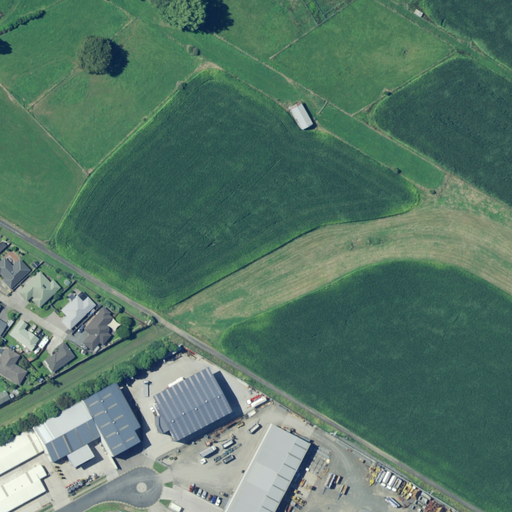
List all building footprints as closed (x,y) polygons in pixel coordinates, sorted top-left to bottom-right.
[(311,124),(300,104),(290,110),(301,130),(311,124)] [(12,266),(4,258),(0,261),(0,275),(3,279),(1,281),(10,290),(29,271),(19,259),(12,266)] [(50,283),(38,272),(17,293),(27,303),(31,300),(38,308),(59,288),(52,280),(50,283)] [(87,297),(78,287),(66,297),(70,302),(61,311),(66,316),(61,321),(69,330),(95,306),(87,297)] [(119,324),(101,309),(83,330),(89,335),(82,343),(91,351),(99,343),(102,345),(111,336),(110,335),(119,324)] [(26,324),(20,319),(9,335),(30,351),(39,340),(24,328),(26,324)] [(74,357),(63,342),(56,347),(58,351),(43,362),(51,374),(74,357)] [(19,356),(4,347),(0,354),(0,374),(18,385),(26,372),(14,364),(19,356)] [(197,370),(145,400),(170,445),(223,415),(197,370)] [(250,386),(243,382),(234,396),(241,400),(250,386)] [(110,386),(77,405),(107,458),(136,441),(132,433),(136,431),(110,386)] [(7,395),(5,391),(0,394),(0,404),(14,397),(12,393),(7,395)] [(92,439),(71,404),(24,432),(45,465),(92,439)] [(273,511),(310,446),(271,424),(222,511),(273,511)] [(0,476),(37,456),(24,432),(0,445),(0,476)] [(0,511),(11,511),(46,493),(34,471),(0,489),(0,511)]
